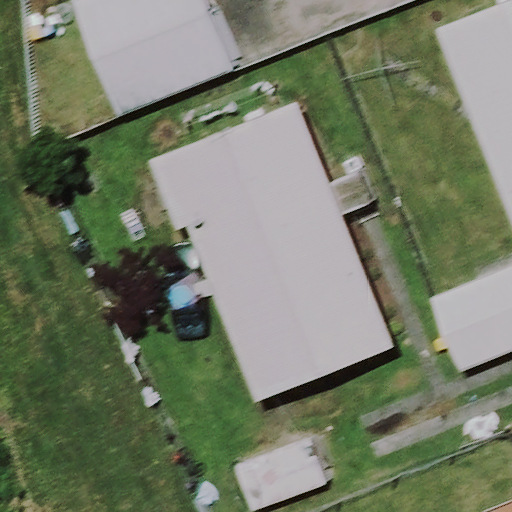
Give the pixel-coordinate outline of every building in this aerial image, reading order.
[(242,66),(217,0),(92,0),(90,1),(130,108),(242,66)] [(511,4),(457,26),(511,169),(511,4)] [(417,338),(321,104),(183,160),(279,395),(417,338)] [(511,350),(511,272),(449,296),(474,364),(511,350)] [(313,429),(279,445),(237,465),(258,508),(334,472),(313,429)] [(511,511),(511,503),(502,507),(503,511),(511,511)]
